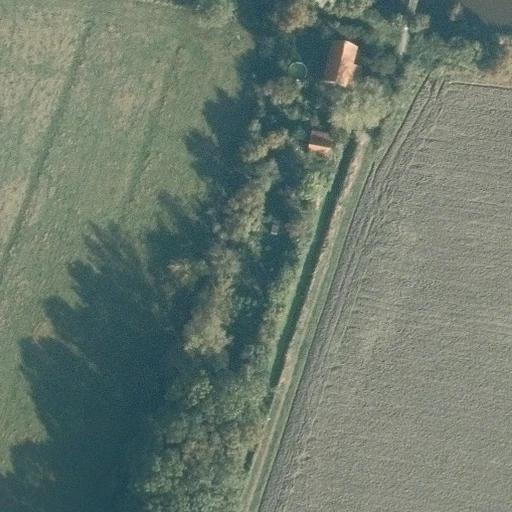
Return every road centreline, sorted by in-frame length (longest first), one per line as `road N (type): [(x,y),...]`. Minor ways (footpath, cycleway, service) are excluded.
road 1 (track): [(238,511),(338,199),(404,28)]
road 2 (track): [(404,28),(335,32),(179,0)]
